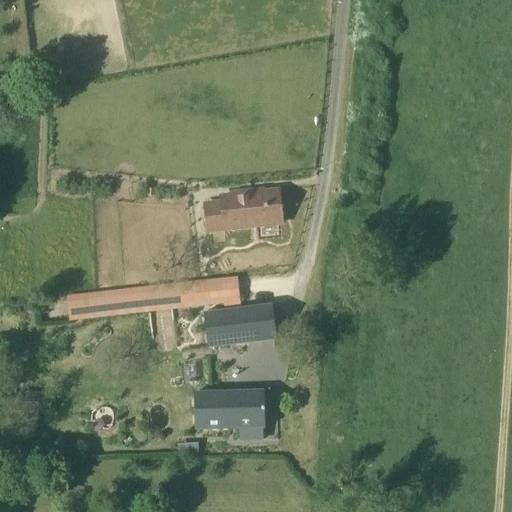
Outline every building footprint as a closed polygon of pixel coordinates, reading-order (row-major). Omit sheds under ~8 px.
[(243,193),(247,227),(283,223),(280,191),(252,194),(252,192),(243,193)] [(208,231),(247,227),(243,193),(235,194),(235,196),(222,198),(222,204),(205,205),(208,231)] [(244,278),(70,291),(72,316),(245,304),(244,278)] [(209,349),(280,340),(275,305),(205,314),(209,349)] [(240,441),(260,441),(260,428),(266,428),(265,392),(195,394),(196,430),(240,429),(240,441)]
